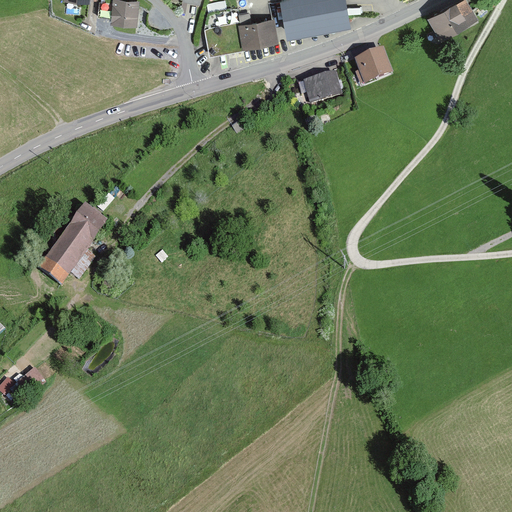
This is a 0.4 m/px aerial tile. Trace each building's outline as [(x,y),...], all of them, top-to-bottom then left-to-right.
[(139,2),(114,0),(112,0),(110,25),(137,27),(139,2)] [(346,0),(282,0),(280,0),(287,40),(351,28),(346,0)] [(467,0),(460,0),(428,17),(442,42),(479,23),(467,0)] [(210,28),(204,29),(209,58),(242,51),(239,28),(238,24),(233,25),(231,10),(207,13),(210,28)] [(273,21),(239,28),(242,51),(277,44),(273,21)] [(383,51),(355,62),(365,85),(392,74),(383,51)] [(337,74),(305,83),(310,104),(343,95),(337,74)] [(104,225),(83,210),(40,269),(62,284),(70,273),(80,280),(94,261),(83,253),(104,225)] [(46,384),(34,370),(16,386),(28,400),(46,384)] [(10,371),(0,380),(0,384),(4,388),(16,377),(10,371)]
